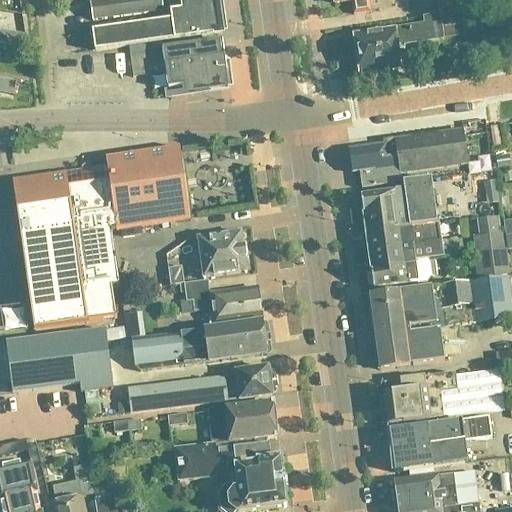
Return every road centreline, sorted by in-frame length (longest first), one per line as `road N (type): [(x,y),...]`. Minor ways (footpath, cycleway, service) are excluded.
road 1 (residential): [(292,121),(351,511)]
road 2 (residential): [(0,125),(292,121)]
road 3 (residential): [(292,121),(511,82)]
road 4 (residential): [(268,0),(292,121)]
